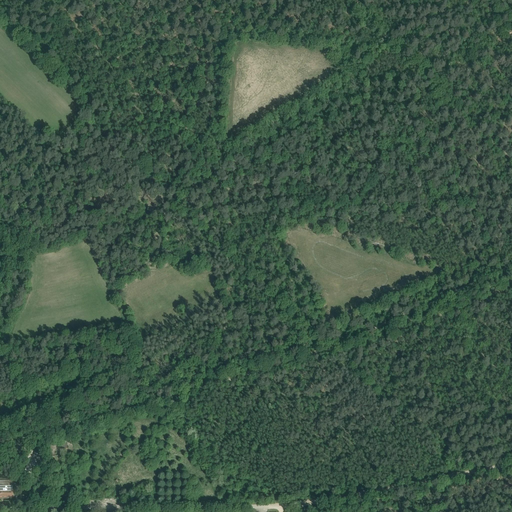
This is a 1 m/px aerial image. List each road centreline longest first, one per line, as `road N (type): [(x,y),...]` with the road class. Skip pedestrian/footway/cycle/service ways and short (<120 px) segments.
road 1 (track): [(511,268),(326,351),(147,403)]
road 2 (unclassified): [(280,506),(0,508)]
road 3 (track): [(511,464),(280,505)]
road 4 (track): [(0,443),(147,403)]
road 5 (track): [(147,403),(135,328),(114,284)]
